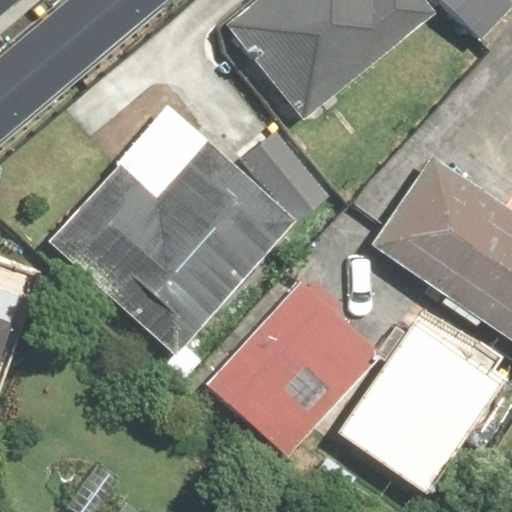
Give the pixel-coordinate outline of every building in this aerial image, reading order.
[(54,0),(0,45),(0,124),(150,0),(54,0)] [(434,0),(249,0),(232,14),(312,112),(441,8),(434,0)] [(511,183),(437,133),(368,236),(511,332),(511,183)] [(215,152),(169,210),(113,166),(53,243),(198,356),(304,221),(215,152)] [(313,262),(203,378),(285,455),(395,339),(313,262)] [(0,387),(35,289),(0,277),(0,387)] [(511,368),(421,308),(341,428),(438,492),(511,382),(511,368)]
